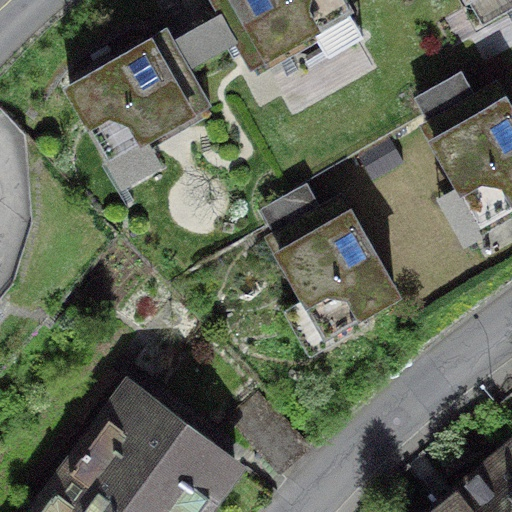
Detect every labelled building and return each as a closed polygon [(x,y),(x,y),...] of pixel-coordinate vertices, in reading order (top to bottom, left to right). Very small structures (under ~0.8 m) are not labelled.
[(341,0),(215,0),(224,16),(240,43),(251,62),(346,8),(341,0)] [(240,43),(224,16),(172,45),(188,73),(240,43)] [(109,156),(204,101),(188,73),(172,45),(164,32),(69,86),(109,156)] [(511,200),(511,115),(494,84),(425,124),(481,219),(511,200)] [(325,331),(394,292),(339,197),(270,236),(325,331)] [(197,511),(237,461),(132,381),(33,511),(197,511)] [(257,388),(227,418),(281,471),(308,443),(281,417),(284,415),(257,388)] [(511,511),(511,443),(428,511),(511,511)]
